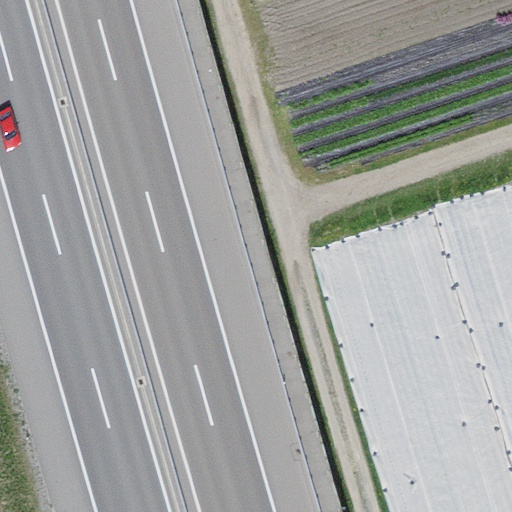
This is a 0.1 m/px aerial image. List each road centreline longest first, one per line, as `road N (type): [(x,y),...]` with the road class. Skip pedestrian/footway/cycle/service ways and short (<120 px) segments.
road 1 (track): [(370,511),(220,0)]
road 2 (motorway): [(237,511),(94,0)]
road 3 (motorway): [(0,34),(133,511)]
road 4 (track): [(281,212),(511,136)]
